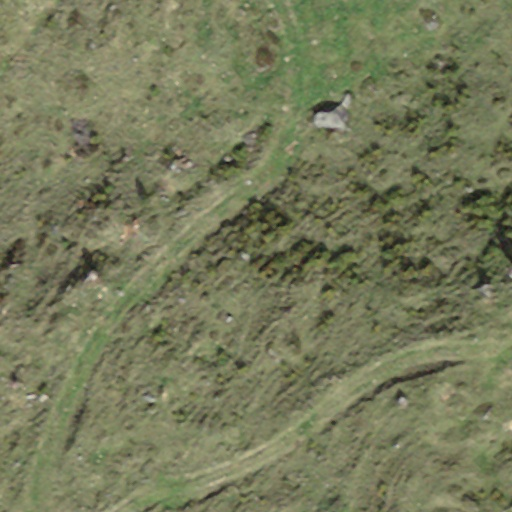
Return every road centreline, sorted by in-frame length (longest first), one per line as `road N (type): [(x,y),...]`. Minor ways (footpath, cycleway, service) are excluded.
road 1 (track): [(286,0),(293,122),(275,165),(119,310),(64,425),(41,499),(48,511)]
road 2 (track): [(138,511),(249,461),(408,367),(511,339)]
